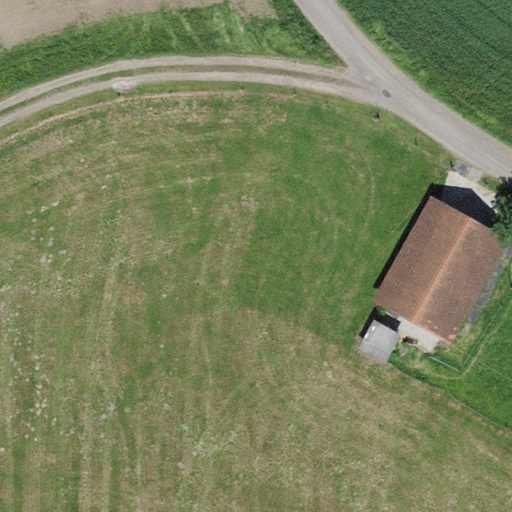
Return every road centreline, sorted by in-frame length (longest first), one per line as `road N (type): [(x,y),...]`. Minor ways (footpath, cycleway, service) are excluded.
road 1 (track): [(0,114),(48,91),(208,63),(384,85)]
road 2 (track): [(511,176),(384,85)]
